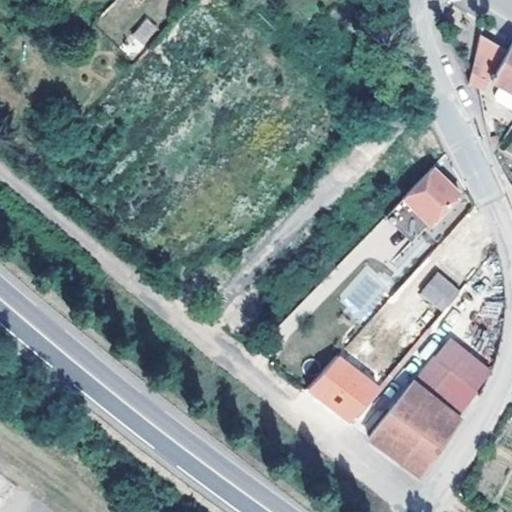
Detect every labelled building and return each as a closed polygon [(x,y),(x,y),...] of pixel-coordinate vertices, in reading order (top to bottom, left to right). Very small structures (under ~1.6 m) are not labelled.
[(146,18),(133,33),(145,44),(158,28),(146,18)] [(52,161),(52,162),(158,251),(183,242),(212,208),(205,187),(202,184),(196,168),(212,150),(226,145),(223,136),(248,128),(254,148),(267,132),(299,122),(300,121),(320,114),(325,128),(339,123),(335,111),(285,69),(242,120),(234,97),(223,101),(204,85),(168,128),(139,137),(197,68),(189,62),(185,48),(163,30),(52,161)] [(504,46),(476,32),(463,81),(473,88),(481,76),(493,85),(511,98),(511,42),(508,40),(504,46)] [(131,59),(144,46),(133,36),(120,48),(131,59)] [(508,122),(511,117),(511,98),(493,85),(483,99),(508,122)] [(458,194),(431,167),(401,197),(428,225),(458,194)] [(428,225),(401,197),(383,215),(410,242),(428,225)] [(417,291),(439,309),(457,289),(436,271),(417,291)] [(307,394),(357,426),(383,385),(333,353),(307,394)] [(426,398),(437,386),(447,373),(431,360),(411,385),(426,398)] [(437,386),(462,405),(473,393),(447,373),(437,386)] [(411,385),(410,384),(367,440),(411,472),(427,469),(456,422),(451,418),(426,398),(411,385)] [(437,386),(426,398),(451,418),(462,405),(437,386)]
